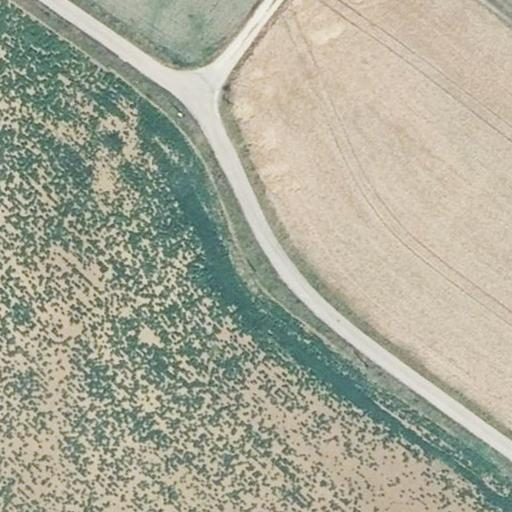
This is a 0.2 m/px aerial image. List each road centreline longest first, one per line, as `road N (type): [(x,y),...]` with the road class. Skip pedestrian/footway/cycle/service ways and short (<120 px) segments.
road 1 (unclassified): [(49,0),(199,104),(285,266),(363,348),(511,454)]
road 2 (track): [(280,0),(199,104)]
